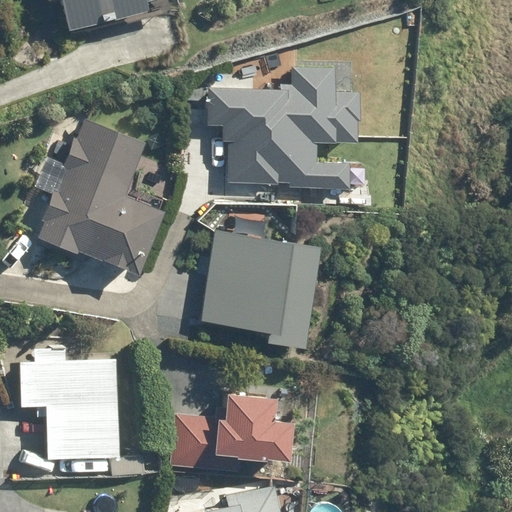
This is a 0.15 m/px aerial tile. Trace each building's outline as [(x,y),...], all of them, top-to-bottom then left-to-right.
[(59,0),(67,28),(152,4),(151,0),(59,0)] [(206,103),(204,162),(321,166),(322,142),(289,141),(289,120),(332,122),(334,74),(311,73),(312,47),(270,45),(269,72),(190,69),(189,103),(206,103)] [(167,206),(127,189),(148,138),(87,113),(80,133),(77,131),(64,163),(68,165),(60,184),(57,183),(44,214),(48,215),(41,233),(79,248),(80,245),(142,269),(167,206)] [(210,228),(198,321),(263,330),(261,341),(303,347),(317,243),(210,228)] [(35,357),(21,358),(23,401),(48,400),(50,456),(123,453),(120,355),(67,357),(66,345),(34,347),(35,357)] [(216,414),(172,412),(168,465),(239,470),(241,457),(291,460),(294,424),(277,423),(279,393),(225,389),(223,416),(216,416),(216,414)] [(278,511),(274,486),(231,493),(233,504),(184,511),(278,511)]
